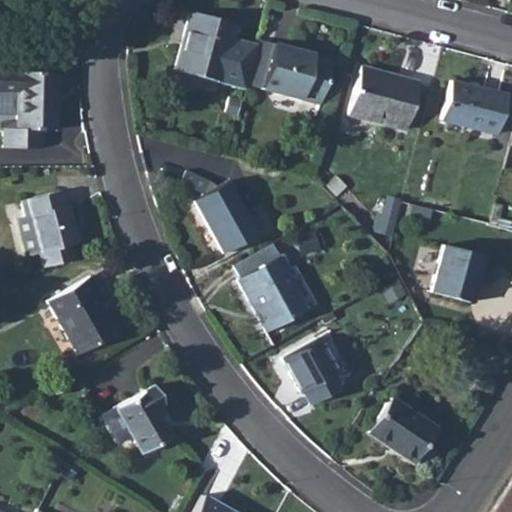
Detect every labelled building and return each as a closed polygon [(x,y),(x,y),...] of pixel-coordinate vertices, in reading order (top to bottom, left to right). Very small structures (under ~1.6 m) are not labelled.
[(176,70),(246,88),(257,45),(235,39),(239,24),(192,11),(176,70)] [(273,44),(260,88),(318,104),(329,60),(273,44)] [(360,69),(348,118),(406,133),(417,85),(360,69)] [(55,75),(0,75),(0,94),(15,95),(15,129),(3,129),(3,149),(41,149),(40,131),(56,131),(55,75)] [(451,83),(441,121),(497,136),(507,99),(451,83)] [(227,182),(192,201),(221,254),(256,236),(227,182)] [(19,203),(22,215),(26,214),(36,252),(37,253),(41,268),(72,261),(67,245),(76,243),(66,205),(63,205),(59,192),(19,203)] [(248,211),(259,230),(271,223),(260,204),(248,211)] [(26,214),(22,215),(13,218),(24,256),(36,252),(26,214)] [(444,246),(431,292),(472,303),(484,257),(444,246)] [(279,257),(235,280),(265,333),(303,311),(282,273),(287,270),(279,257)] [(89,276),(48,300),(78,352),(115,331),(94,293),(97,290),(89,276)] [(314,340),(279,359),(298,395),(301,393),(308,406),(337,390),(330,377),(333,375),(314,340)] [(159,417),(153,407),(162,401),(151,383),(102,413),(117,438),(129,430),(141,450),(168,433),(159,417)] [(388,402),(366,435),(410,467),(433,435),(388,402)] [(511,511),(511,480),(491,511),(511,511)] [(232,511),(202,495),(193,511),(232,511)]
